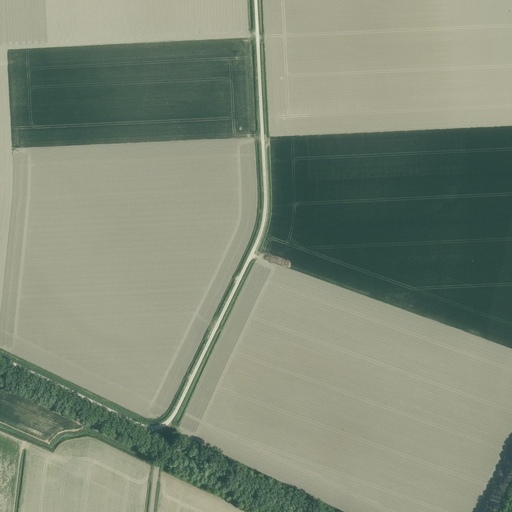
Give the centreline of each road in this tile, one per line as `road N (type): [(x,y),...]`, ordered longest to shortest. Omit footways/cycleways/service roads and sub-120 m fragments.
road 1 (unclassified): [(0,357),(153,427),(175,413),(258,224),(254,0)]
road 2 (track): [(0,380),(272,511)]
